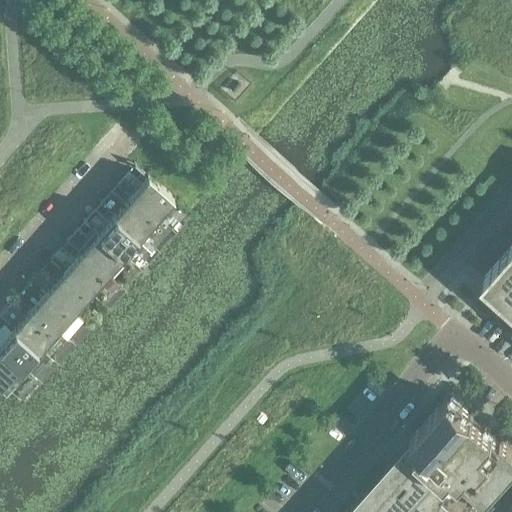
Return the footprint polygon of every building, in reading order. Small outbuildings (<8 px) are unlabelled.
[(147,173),(130,192),(129,193),(155,216),(173,196),(147,173)] [(139,235),(155,216),(129,193),(112,211),(139,235)] [(139,235),(112,211),(96,230),(122,253),(139,235)] [(122,253),(96,230),(79,249),(105,272),(122,253)] [(511,244),(483,278),(511,303),(511,244)] [(105,272),(79,249),(62,268),(88,291),(105,272)] [(88,291),(62,268),(46,286),(72,310),(88,291)] [(72,310),(46,286),(29,305),(55,329),(72,310)] [(55,329),(29,305),(12,324),(38,348),(55,329)] [(38,348),(12,324),(0,337),(0,347),(21,366),(38,348)] [(21,366),(0,347),(0,381),(4,386),(21,366)] [(425,511),(432,505),(437,499),(452,482),(451,481),(455,476),(485,502),(511,472),(511,451),(500,441),(499,442),(492,436),(493,435),(450,396),(450,395),(449,394),(411,437),(416,441),(352,511),(425,511)]
